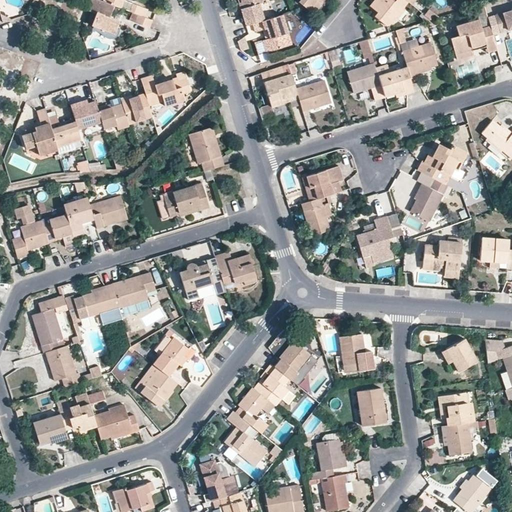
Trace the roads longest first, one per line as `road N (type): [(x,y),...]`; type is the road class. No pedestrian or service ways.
road 1 (residential): [(0,337),(27,284),(271,211)]
road 2 (residential): [(257,163),(511,88)]
road 3 (residential): [(0,43),(83,75),(217,33)]
road 4 (residential): [(379,511),(415,463),(400,359),(402,305)]
road 5 (residential): [(164,446),(298,293)]
road 6 (residential): [(29,491),(164,446)]
road 7 (residential): [(217,33),(257,163)]
